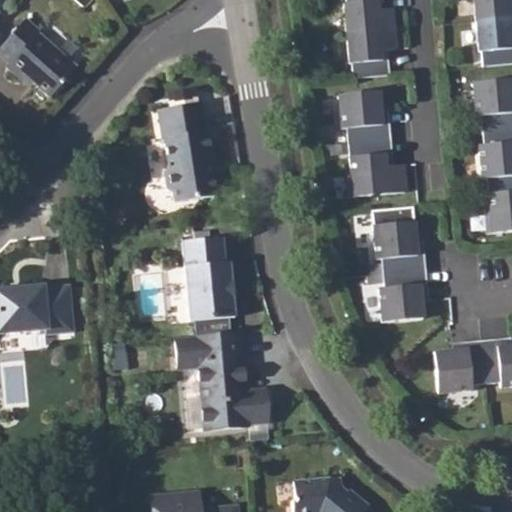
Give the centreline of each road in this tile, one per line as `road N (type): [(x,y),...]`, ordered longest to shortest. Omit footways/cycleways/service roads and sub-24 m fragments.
road 1 (residential): [(499,511),(415,474),(330,383),(306,339),(285,283),(239,11)]
road 2 (residential): [(511,291),(480,292),(447,265),(423,0)]
road 3 (residential): [(239,11),(157,46),(121,74),(28,185)]
